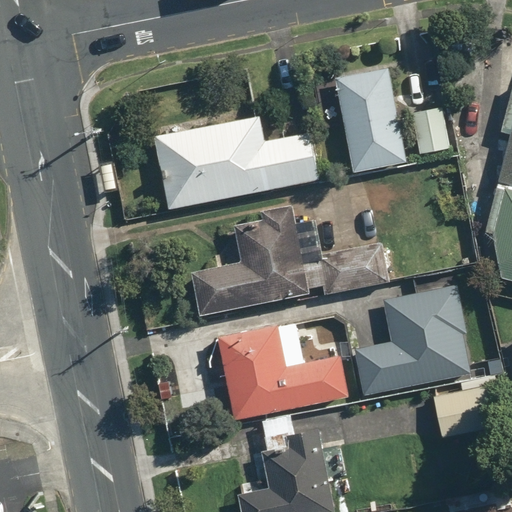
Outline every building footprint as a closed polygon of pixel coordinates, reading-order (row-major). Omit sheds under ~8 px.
[(391,66),(338,77),(356,169),(409,159),(391,66)] [(444,107),(412,112),(420,153),(451,147),(444,107)] [(155,135),(169,207),(319,178),(310,131),(265,140),(260,115),(155,135)] [(511,140),(502,181),(511,183),(511,140)] [(511,279),(511,192),(508,191),(489,275),(511,279)] [(442,192),(391,204),(406,271),(458,259),(442,192)] [(386,239),(302,257),(291,206),(262,212),(264,221),(237,227),(244,262),(193,273),(201,313),(309,290),(393,272),(386,239)] [(349,308),(358,348),(368,395),(473,372),(464,331),(469,329),(459,283),(349,308)] [(296,321),(220,336),(236,417),(348,396),(340,352),(304,359),(296,321)] [(502,380),(437,393),(445,436),(511,423),(502,380)] [(239,491),(243,511),(333,511),(336,511),(320,427),(295,432),(292,414),(248,422),(260,487),(239,491)]
